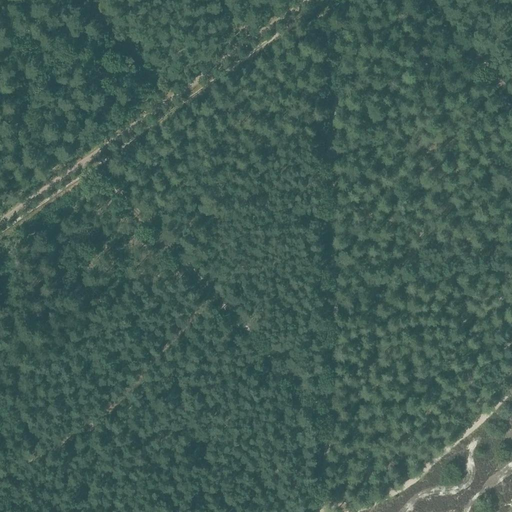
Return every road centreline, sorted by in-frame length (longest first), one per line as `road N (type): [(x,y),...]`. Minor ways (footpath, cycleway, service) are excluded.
road 1 (track): [(310,0),(322,16),(327,50),(327,419)]
road 2 (track): [(306,0),(0,225)]
road 3 (track): [(93,157),(327,419)]
road 4 (unknown): [(511,397),(409,480),(348,511)]
road 5 (unknown): [(170,94),(85,0)]
